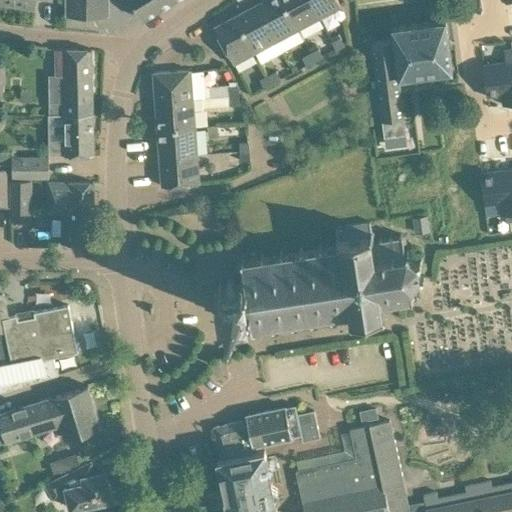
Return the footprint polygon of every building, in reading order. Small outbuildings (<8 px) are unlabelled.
[(174,0),(65,0),(65,14),(109,14),(109,0),(132,0),(143,18),(174,0)] [(277,40),(298,29),(282,0),(263,0),(257,3),(277,40)] [(309,0),(282,0),(298,29),(319,18),(309,0)] [(341,6),(339,3),(337,0),(309,0),(319,18),(341,6)] [(256,52),(277,40),(257,3),(236,15),(256,52)] [(234,63),(256,52),(236,15),(214,26),(234,63)] [(453,70),(446,19),(392,26),(394,38),(372,41),(384,136),(406,133),(399,77),(453,70)] [(336,49),(345,44),(341,36),(332,41),(336,49)] [(60,100),(48,100),(48,113),(65,113),(93,113),(92,49),(64,48),(64,51),(58,51),(60,100)] [(315,60),(323,56),(319,48),(311,53),(315,60)] [(307,65),(315,60),(311,53),(303,57),(307,65)] [(511,102),(511,60),(483,64),(487,96),(502,94),(503,104),(511,102)] [(156,101),(193,98),(205,97),(203,69),(154,72),(156,101)] [(273,83),(281,78),(277,71),(268,75),(273,83)] [(265,87),(273,83),(268,75),(261,79),(265,87)] [(231,95),(239,95),(239,85),(230,86),(231,95)] [(231,95),(232,105),(240,104),(239,95),(231,95)] [(158,129),(195,126),(193,98),(156,101),(158,129)] [(441,99),(434,100),(435,108),(443,106),(441,99)] [(434,100),(426,101),(427,109),(435,108),(434,100)] [(65,113),(66,154),(93,153),(93,113),(65,113)] [(217,123),(207,124),(208,138),(218,137),(217,123)] [(160,157),(197,154),(195,126),(158,129),(160,157)] [(241,150),(250,150),(249,141),(240,141),(241,150)] [(242,160),(250,160),(250,159),(250,150),(241,150),(242,160)] [(162,185),(200,182),(197,154),(160,157),(162,185)] [(49,176),(49,156),(12,156),(13,177),(49,176)] [(453,208),(447,160),(421,164),(427,211),(453,208)] [(427,211),(421,164),(394,167),(396,180),(393,180),(394,194),(397,193),(399,204),(410,203),(412,213),(427,211)] [(511,211),(511,175),(511,172),(502,173),(502,169),(481,172),(485,204),(499,202),(501,213),(511,211)] [(93,181),(66,181),(49,180),(48,209),(65,210),(65,218),(92,219),(93,181)] [(11,194),(31,195),(31,181),(11,181),(11,194)] [(31,220),(31,195),(11,194),(11,220),(31,220)] [(393,215),(392,204),(384,205),(385,216),(393,215)] [(65,218),(63,218),(62,243),(92,243),(92,219),(65,218)] [(419,276),(425,277),(426,274),(420,272),(419,263),(423,261),(421,257),(417,260),(409,254),(410,249),(408,248),(405,253),(402,235),(402,234),(399,234),(400,237),(392,238),(392,235),(389,236),(390,238),(382,239),(382,237),(379,237),(379,240),(372,241),(371,236),(374,231),(371,230),(370,221),(336,227),(337,235),(334,238),(340,241),(340,245),(323,248),(323,243),(319,244),(320,249),(304,251),(303,246),(299,247),(300,252),(284,254),(283,249),(280,249),(280,255),(265,257),(264,252),(260,252),(261,258),(245,260),(244,255),(241,256),(241,261),(237,261),(237,265),(242,264),(243,276),(239,277),(240,281),(237,282),(233,277),(228,278),(226,284),(223,284),(222,280),(218,280),(219,285),(218,285),(218,286),(214,287),(214,290),(218,290),(221,307),(217,308),(218,311),(222,311),(222,312),(223,312),(224,316),(228,315),(227,311),(244,309),(245,313),(249,312),(251,324),(247,325),(247,328),(252,328),(253,332),(256,332),(255,327),(272,325),(272,330),(276,330),(275,325),(291,323),(292,327),(296,326),(295,322),(311,320),(312,324),(315,324),(314,319),(330,316),(331,321),(335,321),(334,316),(351,313),(351,317),(349,321),(352,323),(354,319),(381,315),(385,318),(387,316),(383,312),(382,308),(390,307),(390,310),(393,309),(393,307),(400,306),(400,308),(403,308),(402,305),(410,304),(410,307),(413,306),(413,304),(418,303),(416,290),(413,285),(419,276)] [(456,237),(455,226),(447,227),(448,238),(456,237)] [(483,234),(482,226),(471,227),(472,235),(483,234)] [(0,390),(48,376),(35,311),(34,311),(35,316),(18,319),(17,314),(8,316),(3,294),(0,294),(0,330),(4,329),(10,361),(0,362),(0,390)] [(55,367),(53,356),(78,351),(78,349),(75,350),(71,332),(74,331),(69,304),(35,311),(48,376),(58,373),(56,367),(55,367)] [(101,426),(88,385),(0,412),(0,442),(60,424),(64,438),(101,426)] [(300,424),(299,418),(297,413),(296,404),(286,406),(286,405),(246,414),(247,419),(253,445),(292,437),(292,436),(302,434),(300,424)] [(320,437),(319,429),(314,409),(310,410),(312,421),(300,424),(302,434),(303,441),(320,437)] [(299,418),(300,424),(312,421),(310,410),(297,413),(299,418)] [(249,452),(253,445),(247,419),(214,426),(221,458),(249,452)] [(425,501),(408,504),(390,419),(350,428),(356,457),(296,469),(304,511),(511,511),(511,482),(492,486),(491,480),(465,485),(466,492),(438,498),(437,491),(424,494),(425,501)] [(285,511),(281,509),(278,509),(275,495),(279,489),(272,485),(265,448),(249,452),(221,458),(217,458),(228,511),(285,511)] [(78,453),(65,457),(68,468),(81,464),(78,453)] [(46,482),(54,497),(68,493),(71,508),(113,498),(112,495),(115,492),(113,486),(110,484),(108,477),(106,477),(105,471),(94,473),(91,460),(46,482)]
